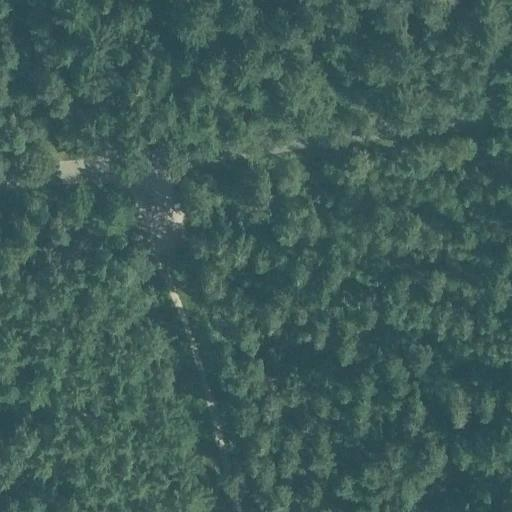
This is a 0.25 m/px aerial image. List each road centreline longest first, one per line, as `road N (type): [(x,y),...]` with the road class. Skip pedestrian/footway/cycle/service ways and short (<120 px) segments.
road 1 (unclassified): [(0,180),(511,108)]
road 2 (unknown): [(134,170),(44,87),(29,0)]
